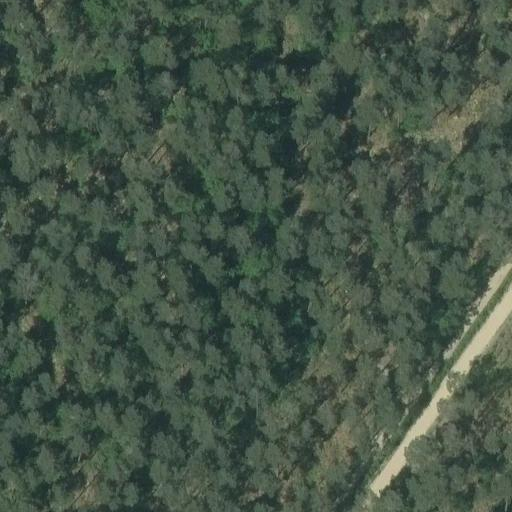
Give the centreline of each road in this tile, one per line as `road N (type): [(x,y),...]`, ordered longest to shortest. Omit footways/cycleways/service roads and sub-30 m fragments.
road 1 (unknown): [(324,511),(511,256)]
road 2 (track): [(358,511),(511,292)]
